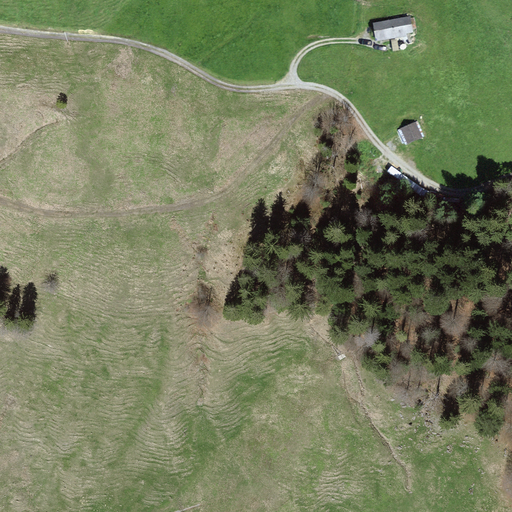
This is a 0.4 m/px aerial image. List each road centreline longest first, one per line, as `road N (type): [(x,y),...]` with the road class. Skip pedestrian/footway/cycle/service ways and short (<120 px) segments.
road 1 (track): [(0,28),(136,43),(231,89),(298,86),(340,96),(414,177),(456,190),(511,176)]
road 2 (track): [(0,203),(55,215),(154,211),(224,196),(309,106),(340,96)]
